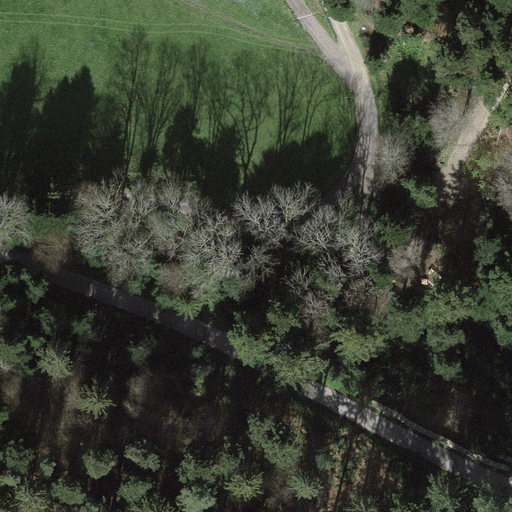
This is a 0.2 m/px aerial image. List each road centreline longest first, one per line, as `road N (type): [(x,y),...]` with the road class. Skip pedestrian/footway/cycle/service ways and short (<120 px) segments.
road 1 (unclassified): [(0,259),(214,339),(425,451),(511,487)]
road 2 (track): [(367,129),(368,248),(421,299),(511,355)]
